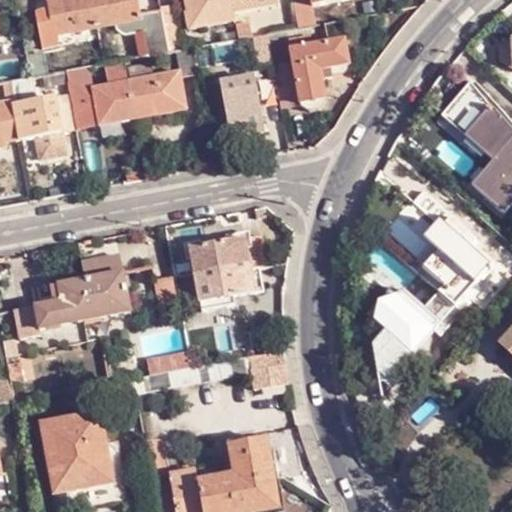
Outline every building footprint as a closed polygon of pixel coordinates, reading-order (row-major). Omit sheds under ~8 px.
[(47,0),(49,11),(54,37),(59,36),(82,32),(97,29),(91,0),(47,0)] [(91,0),(97,29),(142,20),(138,0),(91,0)] [(188,29),(234,20),(233,12),(230,0),(185,0),(188,11),(185,12),(188,29)] [(230,0),(233,12),(278,5),(277,0),(230,0)] [(291,0),(297,29),(318,26),(314,6),(346,0),(291,0)] [(160,8),(169,53),(176,52),(183,51),(174,5),(159,7),(160,8)] [(145,11),(153,56),(169,53),(160,8),(145,11)] [(38,18),(44,54),(46,54),(62,51),(59,36),(54,37),(49,11),(40,13),(38,18)] [(59,36),(62,51),(84,46),(82,32),(59,36)] [(267,35),(253,38),(259,67),(273,65),(267,35)] [(293,65),(301,107),(308,112),(319,110),(325,102),(321,81),(332,79),(330,69),(349,65),(344,42),(313,47),(312,37),(288,41),(293,65)] [(511,41),(510,42),(499,49),(500,65),(511,70),(511,41)] [(182,79),(198,75),(193,49),(183,51),(176,52),(180,72),(182,79)] [(26,58),(30,79),(36,79),(50,76),(46,54),(44,54),(26,58)] [(90,68),(65,73),(69,90),(76,129),(95,125),(94,120),(99,119),(101,127),(135,120),(128,82),(126,68),(125,62),(105,65),(103,65),(108,86),(94,89),(90,68)] [(126,68),(128,82),(151,78),(149,63),(126,68)] [(274,69),(282,111),(301,107),(293,65),(274,69)] [(128,82),(135,120),(188,111),(182,79),(180,72),(151,78),(128,82)] [(30,79),(12,83),(13,94),(14,95),(15,102),(16,106),(23,141),(37,139),(40,154),(64,150),(55,98),(35,102),(30,79)] [(266,134),(255,79),(220,85),(230,140),(266,134)] [(12,83),(2,86),(4,97),(14,95),(13,94),(12,83)] [(511,134),(469,85),(440,119),(491,163),(470,188),(502,217),(511,206),(511,134)] [(7,144),(23,141),(16,106),(15,102),(0,105),(0,149),(8,147),(7,144)] [(460,304),(481,281),(495,266),(457,232),(423,270),(460,304)] [(190,250),(200,297),(241,289),(254,286),(251,271),(260,269),(266,269),(259,237),(245,239),(190,250)] [(75,268),(77,283),(125,274),(121,260),(75,268)] [(241,289),(242,298),(265,293),(260,269),(251,271),(254,286),(241,289)] [(466,310),(460,304),(423,270),(418,275),(462,315),(466,310)] [(125,274),(77,283),(53,288),(54,297),(56,304),(35,307),(33,308),(33,310),(37,310),(40,331),(131,313),(125,275),(127,275),(127,273),(125,274)] [(184,324),(175,278),(156,282),(155,282),(163,328),(184,324)] [(487,286),(481,281),(460,304),(466,310),(487,286)] [(241,289),(200,297),(203,314),(244,306),(242,298),(241,289)] [(33,310),(33,308),(13,312),(13,314),(16,314),(21,341),(41,337),(40,331),(37,310),(33,310)] [(511,334),(501,346),(511,355),(511,334)] [(4,344),(7,359),(18,358),(15,342),(4,344)] [(148,363),(150,378),(167,375),(192,370),(190,355),(148,363)] [(252,373),(249,360),(228,363),(230,377),(252,373)] [(230,377),(228,363),(192,370),(167,375),(170,389),(230,377)] [(0,406),(15,403),(9,374),(0,375),(0,406)] [(142,379),(145,394),(170,389),(167,375),(150,378),(142,379)] [(133,382),(136,397),(145,394),(142,379),(133,382)] [(43,426),(56,495),(115,484),(108,445),(102,415),(43,426)] [(205,511),(265,511),(281,509),(276,480),(268,439),(231,446),(236,477),(200,483),(205,511)] [(115,484),(128,482),(120,442),(108,445),(115,484)] [(178,511),(205,511),(200,483),(198,470),(171,475),(178,511)] [(281,509),(265,511),(286,511),(280,480),(276,480),(281,509)] [(115,484),(56,495),(58,511),(89,511),(132,504),(128,482),(115,484)]
